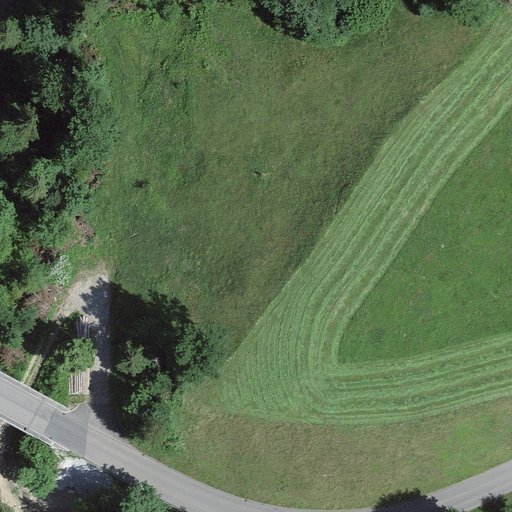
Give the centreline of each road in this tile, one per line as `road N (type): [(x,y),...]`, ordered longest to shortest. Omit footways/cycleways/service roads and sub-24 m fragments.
road 1 (tertiary): [(228,511),(0,400)]
road 2 (track): [(84,301),(60,312),(16,402),(4,447),(6,484),(21,511)]
road 3 (track): [(84,447),(101,373),(98,328),(84,301)]
